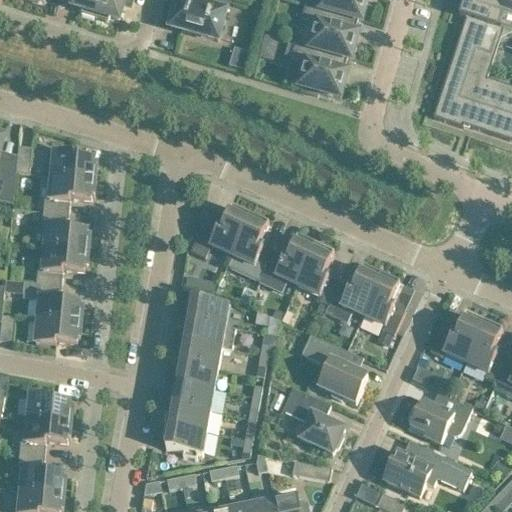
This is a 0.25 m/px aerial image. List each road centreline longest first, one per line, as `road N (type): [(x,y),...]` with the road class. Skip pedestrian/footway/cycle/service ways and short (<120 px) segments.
road 1 (residential): [(449,264),(184,154)]
road 2 (residential): [(335,511),(449,264)]
road 3 (residential): [(401,0),(370,131),(382,150),(477,197)]
road 4 (residential): [(95,383),(118,135)]
road 5 (residential): [(135,389),(184,154)]
road 6 (residential): [(0,17),(117,53),(138,48),(151,0)]
road 7 (residential): [(80,511),(95,383)]
road 8 (residential): [(117,511),(135,389)]
road 9 (residential): [(118,135),(0,100)]
